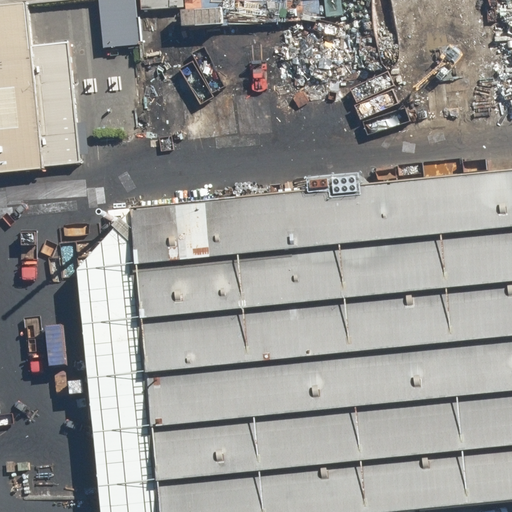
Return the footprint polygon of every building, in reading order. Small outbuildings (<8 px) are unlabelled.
[(138,0),(101,0),(106,48),(143,45),(138,0)] [(340,0),(152,0),(154,16),(169,14),(171,34),(342,18),(340,0)] [(400,0),(401,8),(435,5),(436,21),(498,15),(496,0),(400,0)] [(399,47),(398,3),(379,3),(380,48),(399,47)] [(27,5),(0,8),(0,173),(82,165),(70,46),(32,49),(27,5)] [(205,130),(205,149),(286,148),(286,129),(205,130)] [(106,511),(441,511),(511,505),(511,174),(138,212),(83,274),(106,511)]
